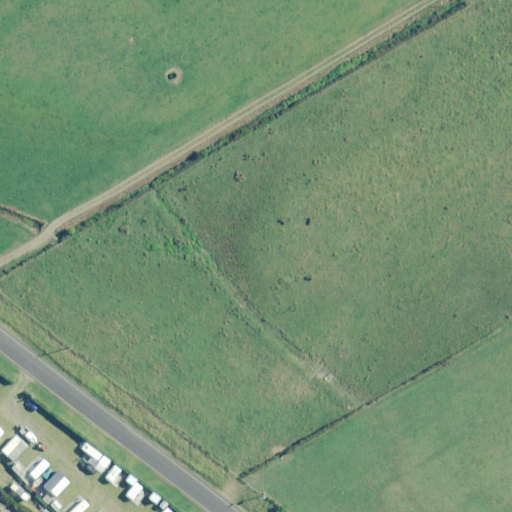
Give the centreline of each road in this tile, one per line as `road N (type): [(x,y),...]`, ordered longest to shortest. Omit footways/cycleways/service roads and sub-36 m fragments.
road 1 (track): [(0,263),(430,0)]
road 2 (unclassified): [(0,338),(223,511)]
